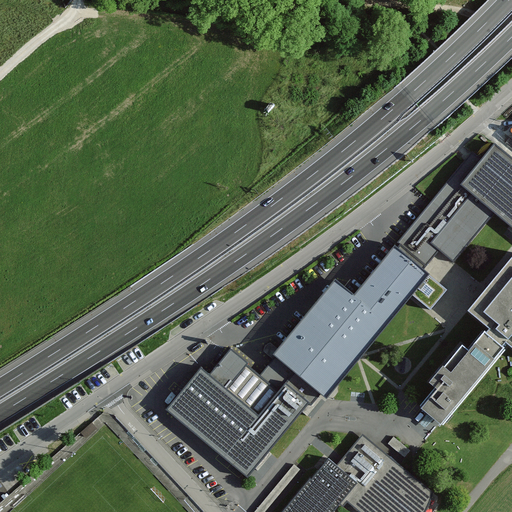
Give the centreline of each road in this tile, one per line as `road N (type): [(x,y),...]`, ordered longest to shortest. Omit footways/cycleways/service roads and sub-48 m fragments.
road 1 (motorway): [(509,0),(342,152),(198,258),(0,386)]
road 2 (motorway): [(0,412),(282,228),(511,37)]
road 3 (residential): [(106,391),(392,191),(511,90)]
road 4 (unknown): [(190,332),(195,355),(150,404),(236,495),(263,491),(334,409),(376,413),(408,434)]
road 5 (unknown): [(211,317),(233,333),(259,332),(376,226),(389,208),(387,194)]
road 6 (residential): [(106,391),(214,511)]
road 7 (track): [(511,19),(372,0)]
road 8 (residential): [(0,464),(106,391)]
